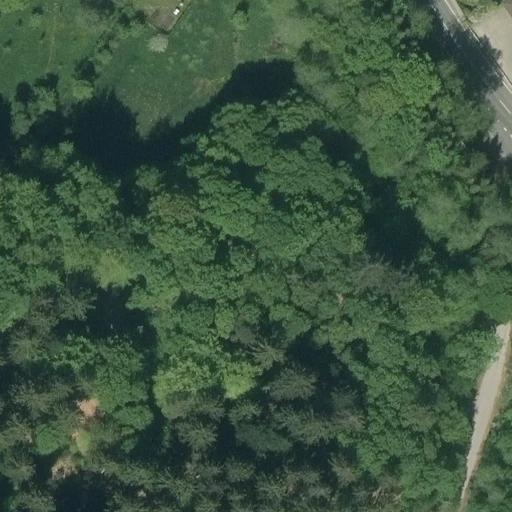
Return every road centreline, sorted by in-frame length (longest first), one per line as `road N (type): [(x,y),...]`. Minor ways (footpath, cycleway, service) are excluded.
road 1 (track): [(501,346),(362,179),(293,0)]
road 2 (track): [(0,224),(116,318),(141,416),(136,511)]
road 3 (track): [(480,431),(396,331),(282,268),(218,248)]
road 4 (track): [(0,194),(69,218),(218,248)]
road 5 (secondary): [(511,112),(428,0)]
road 6 (track): [(104,306),(146,269),(218,248)]
